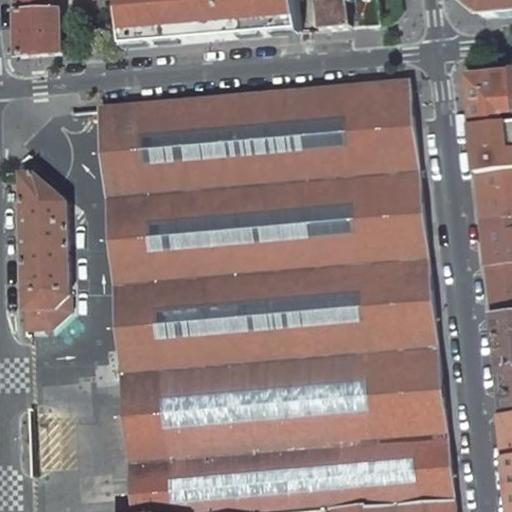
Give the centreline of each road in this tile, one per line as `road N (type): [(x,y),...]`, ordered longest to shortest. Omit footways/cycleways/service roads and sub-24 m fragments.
road 1 (residential): [(439,55),(487,511)]
road 2 (residential): [(0,93),(439,55)]
